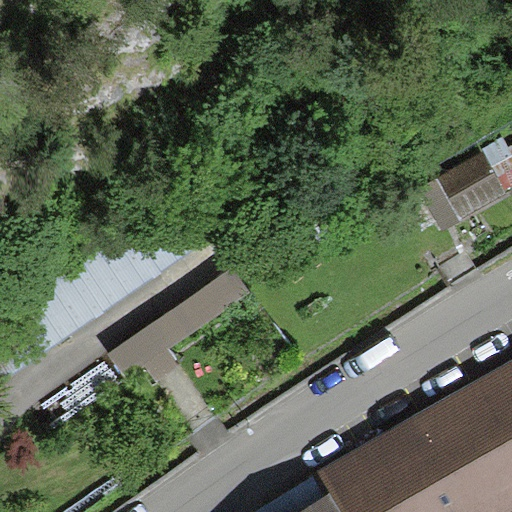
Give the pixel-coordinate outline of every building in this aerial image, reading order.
[(511,147),(490,160),(503,183),(511,178),(511,147)] [(478,156),(445,175),(463,207),(496,188),(478,156)] [(202,289),(105,355),(124,381),(245,298),(201,233),(176,250),(202,289)] [(326,467),(353,511),(473,511),(511,488),(511,344),(323,463),(326,467)] [(353,511),(326,467),(254,511),(353,511)]
